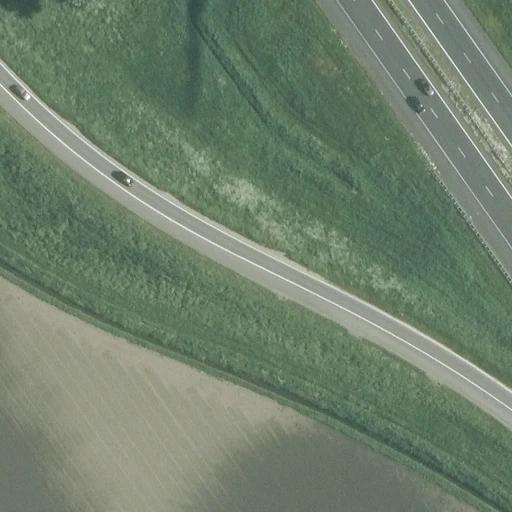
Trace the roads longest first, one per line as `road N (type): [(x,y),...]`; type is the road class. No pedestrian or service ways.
road 1 (motorway): [(0,74),(152,201),(423,344),(511,402)]
road 2 (motorway): [(356,0),(511,219)]
road 3 (motorway): [(511,118),(428,0)]
